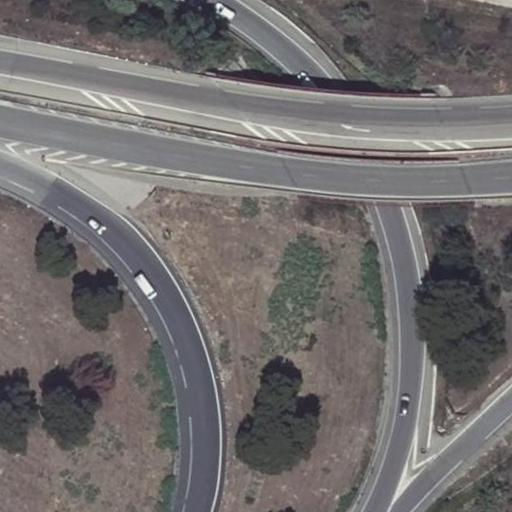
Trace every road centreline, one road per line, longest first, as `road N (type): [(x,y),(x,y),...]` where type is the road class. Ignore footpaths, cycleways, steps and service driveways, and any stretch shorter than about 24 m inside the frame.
road 1 (trunk): [(373,511),(408,373),(405,283),(386,203),(322,86),(217,0)]
road 2 (trunk): [(0,120),(285,173),(437,182),(511,177)]
road 3 (trunk): [(511,120),(326,118),(0,64)]
road 4 (trunk): [(0,165),(76,202),(134,251),(166,292),(201,396),(205,474),(196,511)]
road 5 (trunk): [(401,511),(511,400)]
